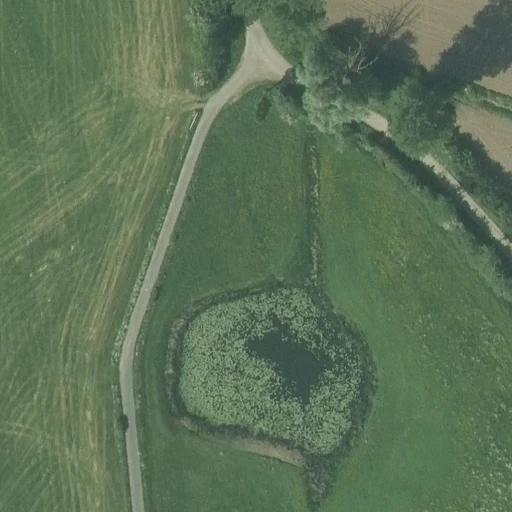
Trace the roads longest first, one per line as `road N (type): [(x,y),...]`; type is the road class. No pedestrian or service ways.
road 1 (unclassified): [(255,46),(234,88),(209,114),(126,355),(139,511)]
road 2 (unclassified): [(255,46),(280,72),(382,127),(511,254)]
